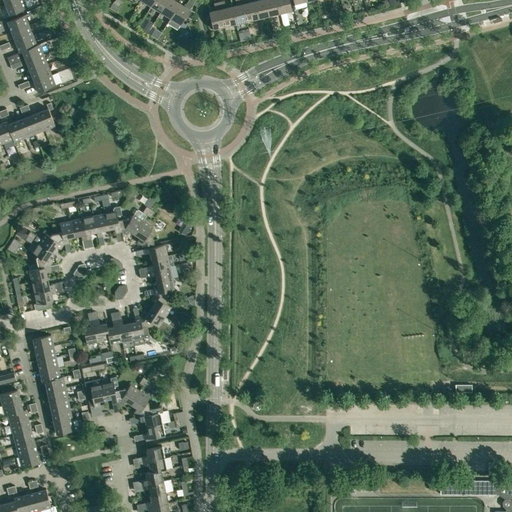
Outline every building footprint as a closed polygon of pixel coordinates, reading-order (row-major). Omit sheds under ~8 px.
[(27,8),(23,0),(16,0),(5,4),(9,14),(27,8)] [(154,0),(151,6),(161,12),(168,0),(154,0)] [(175,0),(168,0),(161,12),(171,18),(180,3),(175,0)] [(269,15),(265,0),(257,0),(254,1),(258,18),(269,15)] [(277,0),(265,0),(269,15),(281,13),(277,0)] [(289,0),(277,0),(281,13),(292,10),(289,0)] [(254,1),(243,4),(247,21),(258,18),(254,1)] [(180,3),(171,18),(168,23),(177,29),(180,24),(181,24),(190,9),(180,3)] [(120,7),(113,4),(110,8),(117,12),(120,7)] [(247,21),(243,4),(232,6),(236,23),(247,21)] [(232,6),(220,9),(224,26),(236,23),(232,6)] [(213,29),(224,26),(220,9),(209,12),(213,29)] [(7,21),(11,30),(28,24),(25,14),(7,21)] [(142,21),(138,27),(147,32),(151,26),(142,21)] [(33,35),(28,24),(11,30),(15,42),(33,35)] [(157,39),(158,39),(162,32),(152,26),(148,33),(147,33),(154,37),(155,38),(157,39)] [(238,31),(240,41),(241,42),(251,39),(251,38),(249,28),(238,31)] [(33,35),(15,42),(19,52),(36,45),(33,35)] [(39,44),(36,45),(19,52),(22,52),(26,61),(43,54),(39,44)] [(30,71),(47,65),(43,54),(26,61),(30,71)] [(51,75),(47,65),(30,71),(34,82),(51,75)] [(55,85),(51,75),(34,82),(38,92),(55,85)] [(48,108),(38,112),(45,130),(55,126),(51,115),(57,112),(53,102),(46,104),(48,108)] [(35,134),(45,130),(38,112),(28,116),(35,134)] [(28,116),(18,120),(25,138),(35,134),(28,116)] [(14,142),(25,138),(18,120),(8,124),(7,121),(6,122),(13,139),(14,142)] [(13,139),(6,122),(0,124),(0,134),(3,143),(13,139)] [(108,199),(107,194),(101,195),(102,200),(103,204),(109,203),(108,199)] [(148,205),(147,206),(143,213),(147,215),(152,207),(148,205)] [(152,207),(147,215),(151,218),(155,211),(155,212),(158,207),(154,205),(152,207)] [(112,212),(105,213),(108,229),(114,228),(115,233),(121,232),(118,220),(122,219),(119,207),(113,208),(112,210),(112,212)] [(128,218),(122,219),(118,220),(121,232),(121,231),(126,234),(129,230),(134,234),(143,220),(146,216),(138,211),(136,211),(134,214),(130,219),(128,218)] [(108,229),(105,213),(93,216),(97,232),(98,236),(102,235),(101,231),(108,229)] [(93,216),(82,218),(87,239),(91,238),(90,233),(97,232),(93,216)] [(82,218),(71,221),(74,236),(81,235),(82,240),(87,239),(82,218)] [(153,227),(143,220),(134,234),(140,238),(137,242),(142,245),(143,246),(154,244),(152,233),(150,232),(153,227)] [(61,232),(64,244),(69,243),(68,238),(74,236),(71,221),(60,223),(61,232)] [(19,235),(25,239),(31,243),(34,239),(28,235),(28,236),(21,232),(19,235)] [(60,249),(63,244),(64,244),(61,232),(52,234),(50,236),(45,233),(42,239),(36,235),(34,239),(39,243),(52,252),(56,246),(60,249)] [(36,258),(39,268),(50,266),(50,265),(53,260),(49,257),(52,252),(39,243),(33,253),(38,256),(36,258)] [(151,259),(167,255),(165,244),(144,249),(145,254),(150,253),(151,259)] [(171,255),(167,255),(151,259),(153,265),(148,266),(149,271),(170,267),(174,266),(171,255)] [(79,265),(73,273),(75,279),(82,278),(87,271),(85,264),(79,265)] [(29,270),(32,281),(48,278),(46,272),(51,271),(50,266),(39,268),(29,270)] [(155,275),(156,281),(172,278),(170,267),(149,271),(150,276),(155,275)] [(32,281),(34,293),(55,288),(54,284),(49,284),(48,278),(32,281)] [(153,289),(154,294),(165,292),(166,296),(176,294),(175,290),(172,278),(156,281),(158,288),(153,289)] [(119,286),(114,292),(116,300),(122,299),(128,290),(126,284),(119,286)] [(34,293),(37,304),(34,304),(35,310),(52,306),(51,301),(52,301),(51,294),(56,293),(55,288),(34,293)] [(155,302),(151,308),(165,317),(171,307),(166,304),(168,302),(166,296),(165,292),(154,294),(154,295),(151,300),(155,302)] [(160,324),(165,317),(151,308),(148,313),(144,311),(141,316),(140,316),(142,327),(147,326),(152,325),(154,323),(158,326),(160,324)] [(136,322),(129,323),(133,339),(144,337),(145,342),(150,341),(147,326),(142,327),(140,316),(135,317),(136,322)] [(174,328),(176,324),(179,320),(173,316),(170,320),(168,324),(174,328)] [(110,344),(107,328),(106,323),(99,325),(98,320),(93,321),(98,341),(109,339),(110,344)] [(121,341),(133,339),(129,323),(123,325),(122,320),(117,321),(121,341)] [(86,344),(98,341),(93,321),(89,322),(90,327),(83,328),(86,344)] [(110,344),(121,341),(117,321),(112,322),(113,327),(107,328),(110,344)] [(33,339),(35,348),(53,344),(51,334),(33,339)] [(55,355),(53,344),(35,348),(37,359),(55,355)] [(55,355),(37,359),(39,370),(58,366),(55,355)] [(60,377),(58,366),(39,370),(42,380),(60,377)] [(13,370),(0,374),(0,381),(15,378),(13,370)] [(65,387),(63,376),(60,377),(42,380),(42,382),(45,381),(47,391),(65,387)] [(111,381),(101,384),(105,399),(111,398),(112,403),(117,402),(114,390),(118,389),(116,377),(110,378),(111,381)] [(0,397),(2,405),(20,400),(17,389),(22,388),(20,384),(14,385),(15,389),(0,393),(0,397)] [(98,401),(105,399),(101,384),(90,386),(94,407),(99,406),(98,401)] [(125,388),(118,389),(114,390),(117,402),(118,402),(123,405),(125,401),(131,404),(140,391),(130,384),(127,389),(125,388)] [(47,391),(49,401),(68,398),(65,387),(47,391)] [(150,397),(140,391),(131,404),(137,408),(134,412),(139,415),(139,416),(150,414),(150,413),(150,410),(148,403),(146,402),(150,397)] [(70,408),(68,398),(49,401),(52,412),(70,408)] [(20,400),(2,405),(5,415),(26,410),(25,409),(23,410),(20,400)] [(150,410),(150,413),(150,414),(139,416),(140,421),(145,420),(146,426),(162,423),(160,413),(163,412),(162,407),(150,410)] [(52,412),(54,423),(72,419),(70,408),(52,412)] [(28,420),(26,410),(5,415),(5,416),(8,415),(10,425),(28,420)] [(74,430),(72,419),(54,423),(56,434),(74,430)] [(28,420),(10,425),(13,435),(31,431),(28,420)] [(162,423),(146,426),(148,433),(143,434),(144,439),(165,434),(162,423)] [(34,441),(31,431),(13,435),(16,446),(34,441)] [(16,446),(19,456),(37,452),(34,441),(16,446)] [(143,461),(164,457),(162,446),(146,449),(147,456),(142,457),(143,461)] [(37,452),(19,456),(22,467),(40,462),(37,452)] [(164,457),(143,461),(144,466),(149,465),(150,471),(145,472),(146,473),(166,468),(164,457)] [(11,459),(3,461),(5,468),(13,466),(11,459)] [(143,485),(164,481),(161,470),(166,469),(166,468),(146,473),(147,479),(142,480),(143,485)] [(511,480),(440,480),(440,495),(511,494),(511,480)] [(164,481),(143,485),(144,490),(149,489),(150,495),(166,492),(164,481)] [(46,489),(35,492),(40,510),(51,507),(46,489)] [(28,511),(32,511),(40,510),(35,492),(25,495),(28,511)] [(166,492),(150,495),(151,501),(146,502),(147,507),(168,503),(166,492)] [(28,511),(25,495),(14,498),(17,511),(28,511)] [(14,500),(4,503),(6,511),(17,511),(14,498),(13,498),(14,500)] [(511,511),(511,499),(509,499),(505,499),(502,502),(502,506),(505,508),(505,511),(495,511),(494,511),(511,511)] [(169,511),(168,503),(147,507),(148,511),(153,511),(169,511)]
